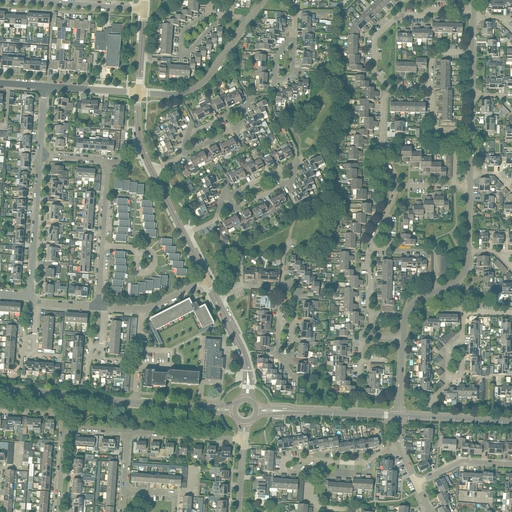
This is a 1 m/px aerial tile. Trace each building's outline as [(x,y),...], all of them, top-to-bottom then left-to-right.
[(387,12),(389,10),(378,0),(377,0),(375,3),(382,10),(384,8),(387,12)] [(385,0),(378,0),(389,10),(390,9),(387,5),(389,3),(385,0)] [(506,0),(506,1),(497,1),(497,10),(503,11),(503,8),(506,8),(506,9),(506,0)] [(491,10),(497,10),(497,1),(488,1),(488,9),(488,8),(491,8),(491,10)] [(380,12),(382,10),(375,3),(371,6),(381,17),(383,15),(380,12)] [(381,17),(371,6),(368,10),(374,17),(376,15),(380,19),(381,17)] [(372,19),(374,17),(368,10),(364,13),(374,24),(376,22),(372,19)] [(373,26),(374,24),(364,13),(360,17),(367,24),(369,22),(373,26)] [(303,17),(302,23),(311,24),(318,24),(318,20),(314,20),(315,15),(311,14),(301,14),(301,17),(303,17)] [(267,19),(264,24),(269,25),(285,26),(284,25),(284,23),(285,23),(285,20),(282,20),(283,17),(277,17),(276,20),(267,19)] [(367,24),(360,17),(357,20),(367,31),(369,29),(365,26),(367,24)] [(58,28),(57,44),(61,44),(61,41),(62,21),(60,21),(60,19),(56,18),(56,19),(53,19),(52,27),(58,28)] [(68,28),(71,28),(72,20),(69,20),(69,19),(64,19),(64,21),(62,21),(61,41),(62,42),(62,40),(65,40),(66,28),(68,28)] [(75,20),(72,20),(71,28),(74,28),(74,29),(77,29),(76,40),(80,41),(81,22),(79,22),(79,20),(75,20)] [(83,22),(81,22),(80,41),(80,44),(83,45),(83,41),(84,41),(85,29),(87,30),(87,29),(90,29),(90,26),(91,24),(91,21),(88,21),(83,20),(83,22)] [(367,31),(357,20),(353,24),(360,31),(362,29),(365,32),(367,31)] [(483,29),(491,29),(495,29),(496,25),(494,25),(494,20),(488,20),(488,23),(483,23),(483,29)] [(310,27),(311,24),(302,23),(302,29),(306,29),(306,32),(303,32),(315,33),(315,28),(310,27)] [(120,34),(121,34),(120,34),(121,25),(122,25),(112,24),(112,30),(103,29),(103,32),(95,32),(96,32),(95,41),(94,40),(94,41),(95,41),(95,50),(107,51),(106,67),(119,68),(118,68),(118,64),(119,64),(119,59),(119,55),(120,55),(120,50),(119,50),(119,46),(120,46),(121,41),(120,41),(120,37),(121,37),(121,36),(120,36),(120,34)] [(348,36),(358,36),(357,36),(359,31),(360,31),(353,24),(348,36)] [(486,38),(490,38),(494,38),(494,34),(491,34),(491,29),(483,29),(482,35),(486,35),(486,38)] [(304,41),(316,42),(313,42),(313,35),(312,35),(312,33),(315,33),(303,32),(303,35),(305,35),(304,41)] [(499,38),(494,38),(490,38),(490,41),(487,41),(487,47),(496,47),(496,43),(499,43),(499,38)] [(307,50),(314,51),(315,45),(316,46),(316,42),(304,41),(304,47),(308,47),(308,50),(307,50)] [(61,44),(57,44),(55,61),(50,60),(49,69),(52,69),(52,70),(57,70),(57,68),(59,68),(61,44)] [(65,70),(68,70),(69,61),(64,61),(65,45),(61,44),(59,68),(61,68),(61,70),(65,70)] [(496,51),(496,47),(487,47),(487,54),(495,54),(495,56),(495,57),(498,57),(498,51),(496,51)] [(76,69),(78,69),(79,50),(75,50),(74,62),(69,61),(68,70),(71,70),(71,71),(76,71),(76,69)] [(83,51),(79,50),(78,69),(80,69),(80,71),(84,72),(84,71),(87,71),(88,63),(85,63),(83,62),(83,51)] [(303,59),(311,60),(314,60),(315,60),(315,54),(314,54),(314,51),(307,50),(308,50),(308,53),(303,53),(303,59)] [(257,62),(265,62),(266,56),(261,56),(262,53),(263,53),(255,52),(255,58),(257,58),(257,62)] [(159,75),(169,76),(170,65),(170,59),(162,58),(161,62),(166,62),(166,65),(163,65),(163,66),(161,65),(160,65),(159,75)] [(314,60),(311,60),(303,59),(303,65),(301,65),(301,68),(310,69),(310,66),(311,66),(311,61),(314,62),(314,60)] [(265,62),(257,62),(257,68),(257,70),(266,71),(266,68),(265,68),(265,62)] [(266,71),(257,70),(257,76),(259,76),(259,80),(267,80),(267,74),(263,74),(263,71),(266,71)] [(489,88),(495,88),(496,76),(492,75),(491,76),(490,77),(490,78),(490,79),(486,79),(486,87),(487,87),(487,85),(489,85),(489,88)] [(496,76),(495,88),(502,88),(502,85),(504,85),(504,87),(505,77),(500,77),(499,78),(496,78),(496,76)] [(259,80),(256,80),(255,90),(258,90),(258,89),(268,89),(268,86),(267,86),(267,80),(259,80)] [(303,80),(302,93),(302,95),(304,96),(304,93),(305,93),(306,90),(307,90),(310,90),(311,84),(308,84),(308,80),(305,80),(305,82),(303,81),(303,80)] [(230,94),(231,96),(235,104),(242,101),(240,97),(243,96),(239,89),(230,94)] [(220,99),(224,106),(227,104),(228,107),(235,104),(231,96),(227,97),(226,95),(224,94),(223,95),(223,96),(223,97),(220,99)] [(25,100),(25,106),(32,107),(33,101),(34,101),(34,98),(32,95),(23,95),(23,100),(25,100)] [(224,107),(224,106),(220,99),(218,95),(212,99),(213,100),(209,102),(213,109),(216,108),(218,111),(224,107)] [(481,101),(481,107),(492,107),(492,98),(489,98),(489,101),(481,101)] [(65,110),(69,110),(76,111),(76,109),(76,108),(73,108),(73,104),(68,104),(68,100),(59,99),(58,106),(65,107),(65,110)] [(199,105),(201,109),(205,117),(212,114),(210,110),(213,109),(209,102),(208,100),(199,105)] [(254,112),(254,111),(263,107),(268,105),(265,100),(257,104),(258,107),(256,108),(254,104),(251,106),(254,112)] [(77,102),(76,108),(76,109),(81,110),(89,110),(90,101),(90,102),(86,102),(86,101),(82,101),(82,104),(80,103),(80,102),(77,102)] [(102,114),(102,112),(103,104),(99,104),(99,105),(97,105),(97,102),(94,102),(90,102),(90,101),(89,110),(94,111),(94,114),(100,115),(100,114),(102,114)] [(112,113),(123,113),(124,107),(116,106),(115,109),(107,109),(108,103),(104,102),(104,112),(107,113),(112,113)] [(32,113),(32,107),(25,106),(22,106),(22,115),(33,116),(33,113),(32,113)] [(252,118),(261,114),(263,117),(267,115),(266,112),(263,107),(254,111),(256,114),(254,115),(252,111),(249,113),(252,118)] [(492,112),(492,107),(481,107),(481,113),(485,113),(485,116),(492,116),(492,112)] [(201,109),(198,110),(197,108),(190,112),(194,119),(197,117),(199,121),(205,117),(201,109)] [(69,110),(65,110),(63,110),(63,113),(58,113),(57,120),(64,121),(65,117),(69,117),(69,110)] [(172,114),(174,118),(179,127),(185,125),(183,122),(180,124),(179,122),(181,120),(181,119),(183,118),(180,112),(178,114),(177,111),(172,114)] [(261,114),(252,118),(254,121),(252,122),(250,118),(247,120),(250,125),(259,121),(261,123),(265,121),(263,117),(261,114)] [(33,119),(33,116),(22,115),(21,124),(24,125),(31,125),(32,119),(33,119)] [(485,116),(485,119),(486,119),(486,121),(485,125),(494,125),(494,121),(497,121),(497,116),(492,116),(485,116)] [(176,128),(179,127),(174,118),(169,121),(172,125),(176,134),(177,134),(182,131),(181,129),(177,130),(176,128)] [(123,120),(115,119),(111,119),(111,122),(111,129),(119,130),(119,126),(122,127),(123,120)] [(248,132),(257,127),(258,130),(263,128),(261,125),(261,123),(259,121),(250,125),(251,127),(249,129),(248,125),(245,126),(248,132)] [(65,124),(61,123),(60,126),(57,126),(56,134),(59,134),(64,135),(64,130),(68,130),(68,124),(65,124)] [(21,129),(20,133),(31,134),(32,131),(31,131),(31,125),(24,125),(23,130),(21,129)] [(174,135),(176,134),(172,125),(167,127),(170,132),(174,141),(180,138),(179,135),(175,137),(174,135)] [(485,125),(485,131),(486,131),(489,131),(488,134),(493,134),(497,134),(497,130),(497,125),(494,125),(485,125)] [(257,127),(248,132),(249,134),(247,135),(246,132),(243,133),(246,139),(255,134),(257,137),(261,135),(259,132),(258,130),(257,127)] [(163,135),(165,140),(167,139),(172,148),(178,145),(176,142),(173,144),(172,142),(174,141),(170,132),(163,135)] [(23,137),(22,143),(30,143),(30,137),(31,137),(31,134),(20,133),(17,133),(17,136),(23,137)] [(257,139),(257,137),(255,134),(246,139),(247,141),(245,142),(244,140),(241,141),(244,147),(247,145),(246,144),(252,142),(253,144),(258,142),(257,139)] [(55,147),(64,148),(64,144),(67,144),(67,138),(58,137),(58,140),(56,140),(55,147)] [(83,149),(83,140),(83,138),(74,137),(74,140),(74,148),(74,146),(76,147),(76,149),(77,149),(77,148),(80,148),(80,149),(83,149)] [(114,143),(119,143),(120,140),(114,140),(114,139),(112,138),(111,142),(108,142),(107,150),(111,150),(111,151),(113,151),(114,149),(114,146),(114,143)] [(175,152),(172,148),(167,139),(165,140),(160,142),(162,147),(165,145),(168,152),(164,154),(165,157),(175,152)] [(233,139),(226,142),(231,152),(238,149),(241,148),(238,141),(235,142),(233,139)] [(225,156),(231,152),(226,142),(220,146),(221,149),(218,150),(221,156),(222,158),(225,156)] [(20,147),(19,152),(30,152),(30,149),(29,149),(30,143),(22,143),(22,148),(20,147)] [(282,150),(286,159),(292,155),(291,152),(293,150),(290,143),(287,145),(286,143),(280,146),(282,150)] [(214,159),(221,156),(218,150),(216,145),(209,149),(211,152),(208,154),(211,161),(214,159)] [(500,161),(503,161),(503,154),(503,150),(503,146),(501,146),(500,147),(500,152),(501,153),(501,154),(500,154),(500,155),(497,155),(497,157),(494,157),(494,166),(500,166),(500,161)] [(280,162),(286,159),(282,150),(276,153),(274,151),(271,152),(275,160),(278,158),(280,162)] [(506,165),(511,165),(511,155),(506,155),(506,150),(503,150),(503,154),(503,161),(506,161),(506,165)] [(21,155),(21,161),(29,161),(29,155),(30,155),(30,152),(19,152),(19,155),(21,155)] [(208,162),(211,161),(208,154),(205,155),(203,152),(197,155),(201,164),(204,162),(206,163),(208,162)] [(268,154),(263,157),(264,159),(263,159),(265,163),(268,168),(274,165),(272,161),(275,160),(271,152),(268,154)] [(494,166),(494,157),(494,153),(488,153),(488,155),(481,155),(481,162),(488,163),(488,166),(494,166)] [(198,165),(201,164),(197,155),(189,159),(191,163),(188,164),(188,163),(181,167),(186,176),(193,173),(194,174),(198,172),(198,165)] [(262,164),(265,163),(263,159),(264,159),(263,157),(261,155),(258,157),(260,159),(253,162),(258,171),(264,168),(262,164)] [(306,169),(307,169),(315,164),(317,167),(325,163),(322,155),(317,157),(309,162),(310,164),(308,165),(306,162),(303,163),(306,169)] [(252,160),(243,164),(247,172),(250,171),(252,174),(258,171),(253,162),(252,160)] [(18,170),(29,171),(29,168),(28,168),(29,161),(21,161),(20,167),(18,167),(18,170)] [(244,173),(247,172),(243,164),(240,166),(242,169),(236,172),(240,180),(246,177),(244,173)] [(304,176),(304,175),(313,171),(315,174),(319,172),(318,169),(317,167),(315,164),(307,169),(308,171),(306,172),(304,169),(301,170),(304,176)] [(63,171),(63,167),(54,167),(53,175),(60,175),(60,178),(67,179),(67,172),(63,171)] [(82,182),(83,169),(82,169),(82,170),(79,170),(79,169),(76,169),(76,178),(75,178),(74,182),(77,183),(77,184),(81,184),(81,181),(82,182)] [(20,173),(20,179),(27,180),(28,174),(29,174),(29,171),(18,170),(13,170),(13,173),(18,174),(18,173),(20,173)] [(240,180),(236,172),(234,170),(225,174),(229,181),(232,180),(233,183),(240,180)] [(302,182),(311,178),(316,176),(315,174),(313,171),(304,175),(306,178),(304,179),(302,175),(299,177),(302,182)] [(204,178),(206,183),(209,181),(213,190),(214,190),(219,187),(218,185),(214,186),(213,184),(216,183),(215,182),(219,181),(216,175),(217,175),(216,174),(213,176),(212,177),(211,174),(204,178)] [(479,185),(489,185),(489,181),(494,182),(497,179),(494,176),(489,176),(489,179),(480,179),(479,185)] [(300,189),(309,185),(310,187),(315,185),(311,178),(302,182),(303,185),(301,186),(300,182),(297,184),(300,189)] [(27,186),(27,180),(20,179),(19,186),(17,185),(17,188),(28,189),(28,186),(27,186)] [(53,182),(52,189),(62,190),(62,186),(67,187),(68,180),(60,179),(60,183),(53,182)] [(204,184),(202,185),(204,189),(207,188),(211,197),(217,194),(216,191),(212,193),(211,191),(213,190),(209,181),(206,183),(204,184)] [(137,183),(136,193),(136,195),(139,195),(139,194),(142,194),(142,195),(143,195),(144,185),(140,185),(140,186),(137,185),(137,184),(137,183)] [(311,189),(310,187),(309,185),(300,189),(301,192),(299,193),(297,189),(295,190),(298,196),(307,192),(308,194),(312,192),(311,189)] [(479,188),(479,191),(482,192),(482,194),(483,194),(486,194),(492,194),(492,191),(491,191),(489,191),(489,186),(489,185),(479,185),(479,187),(480,187),(480,188),(479,188)] [(27,192),(28,189),(17,188),(12,188),(12,191),(16,192),(16,191),(19,192),(18,197),(26,198),(26,192),(27,192)] [(211,197),(207,188),(204,189),(199,192),(201,196),(204,195),(209,204),(215,201),(213,198),(210,200),(209,198),(211,197)] [(62,194),(62,190),(52,189),(52,196),(59,197),(58,200),(66,201),(67,194),(62,194)] [(298,207),(305,203),(305,202),(306,198),(309,196),(308,194),(307,192),(298,196),(299,198),(297,199),(296,197),(293,198),(298,207)] [(282,194),(276,197),(280,206),(285,204),(287,208),(289,207),(289,208),(292,206),(291,203),(287,196),(284,198),(282,194)] [(483,194),(482,200),(484,200),(485,201),(485,202),(484,202),(484,203),(493,203),(493,197),(492,197),(492,194),(486,194),(483,194)] [(200,197),(202,202),(207,210),(207,211),(212,208),(211,205),(207,207),(206,205),(209,204),(204,195),(201,196),(200,197)] [(272,204),(269,206),(273,213),(276,211),(274,209),(280,206),(276,197),(270,201),(272,204)] [(26,201),(18,201),(16,200),(15,205),(14,205),(14,206),(13,206),(13,207),(13,210),(15,210),(26,210),(26,207),(25,207),(26,201)] [(141,208),(143,208),(153,209),(153,208),(152,208),(151,208),(151,205),(152,206),(152,201),(142,200),(142,201),(143,201),(143,204),(141,204),(141,208)] [(204,212),(207,210),(202,202),(197,204),(200,209),(197,211),(200,216),(196,218),(198,221),(200,220),(209,215),(208,212),(205,214),(204,212)] [(493,207),(493,203),(484,203),(484,210),(493,210),(493,212),(495,212),(495,207),(493,207)] [(264,204),(258,207),(262,215),(264,217),(267,215),(267,216),(273,213),(269,206),(266,207),(264,204)] [(505,214),(510,214),(510,206),(504,206),(503,212),(500,212),(500,218),(505,218),(505,214)] [(259,217),(262,215),(258,207),(252,210),(254,214),(251,215),(252,218),(253,220),(254,222),(260,219),(259,217)] [(153,213),(153,209),(143,208),(143,209),(144,209),(144,212),(142,211),(142,215),(144,215),(154,216),(153,216),(153,215),(152,215),(152,213),(153,213)] [(15,210),(15,213),(17,213),(17,219),(24,219),(25,213),(26,214),(26,210),(15,210)] [(250,222),(253,220),(252,218),(251,215),(248,210),(242,213),(244,216),(241,218),(247,229),(250,228),(251,227),(251,226),(251,225),(250,222)] [(408,221),(409,211),(406,211),(406,216),(403,216),(403,222),(401,222),(400,230),(403,230),(403,226),(408,226),(408,221)] [(143,222),(145,223),(155,223),(154,223),(153,223),(153,220),(154,220),(154,216),(144,215),(144,216),(145,216),(145,219),(143,219),(143,222)] [(236,216),(230,219),(234,227),(240,224),(241,226),(241,227),(243,230),(244,231),(247,229),(241,218),(238,219),(236,216)] [(14,225),(14,228),(25,229),(25,226),(24,226),(24,219),(17,219),(16,225),(14,225)] [(225,226),(222,228),(221,228),(225,235),(229,233),(227,231),(234,227),(230,219),(223,223),(225,226)] [(118,227),(117,227),(128,228),(129,228),(130,225),(128,224),(128,222),(130,222),(130,221),(129,221),(118,220),(119,220),(119,224),(120,224),(120,227),(119,227),(118,227)] [(92,227),(92,224),(83,223),(80,223),(80,226),(83,226),(83,229),(76,229),(76,232),(77,232),(81,232),(86,233),(86,230),(92,230),(91,230),(91,226),(92,227)] [(155,223),(145,223),(146,223),(146,226),(144,226),(144,230),(146,230),(156,231),(156,230),(155,230),(154,230),(154,227),(155,227),(155,223)] [(61,235),(61,232),(63,232),(63,225),(61,225),(57,225),(56,228),(49,227),(49,234),(58,235),(61,235)] [(228,241),(225,235),(221,228),(222,228),(221,227),(214,231),(221,244),(228,241)] [(16,231),(15,237),(23,238),(24,232),(25,232),(25,229),(14,228),(14,231),(16,231)] [(403,235),(403,230),(400,230),(400,240),(410,240),(410,235),(403,235)] [(482,239),(482,243),(487,243),(487,240),(490,240),(490,231),(488,231),(485,231),(485,233),(482,233),(482,234),(482,239)] [(498,244),(498,235),(495,235),(495,231),(490,231),(490,240),(493,240),(493,244),(498,244)] [(498,231),(498,235),(498,244),(503,244),(503,237),(506,237),(506,231),(498,231)] [(55,242),(55,245),(61,246),(62,246),(62,239),(57,239),(58,235),(49,234),(48,242),(55,242)] [(23,244),(23,238),(15,237),(13,237),(13,246),(24,247),(24,244),(23,244)] [(161,246),(165,247),(176,247),(171,247),(171,246),(170,246),(170,244),(171,244),(172,240),(161,239),(161,240),(162,240),(162,243),(161,243),(161,246)] [(13,246),(5,246),(4,249),(15,250),(14,255),(22,256),(22,250),(23,250),(24,247),(13,246)] [(176,247),(165,247),(166,247),(166,250),(165,250),(164,254),(169,254),(179,255),(179,254),(175,254),(174,254),(174,251),(175,251),(176,247)] [(168,261),(173,262),(183,262),(179,262),(179,261),(178,261),(178,259),(179,259),(179,255),(169,254),(169,255),(170,255),(170,258),(169,258),(168,261)] [(483,254),(482,257),(478,257),(477,259),(479,259),(479,262),(477,262),(488,262),(488,254),(483,254)] [(11,261),(11,264),(22,265),(23,262),(22,262),(22,256),(14,255),(14,262),(11,261)] [(294,271),(295,261),(299,261),(299,256),(297,256),(294,256),(290,256),(290,265),(292,266),(292,268),(288,268),(288,271),(294,271)] [(406,259),(396,259),(396,261),(401,261),(401,268),(406,269),(406,259)] [(426,272),(426,269),(426,266),(426,263),(432,263),(432,260),(426,260),(426,261),(421,261),(421,269),(421,272),(425,272),(425,273),(426,273),(426,272)] [(295,261),(294,271),(297,271),(297,273),(293,273),(293,276),(299,277),(299,276),(300,266),(303,267),(303,262),(300,262),(300,261),(299,261),(295,261)] [(183,262),(173,262),(174,262),(174,265),(172,265),(172,269),(176,269),(187,270),(187,269),(183,269),(182,269),(182,266),(183,266),(183,262)] [(485,267),(485,270),(491,270),(491,267),(488,267),(488,262),(477,262),(477,264),(479,264),(479,267),(485,267)] [(22,268),(22,265),(11,264),(11,267),(13,268),(13,274),(21,274),(21,268),(22,268)] [(60,266),(56,266),(51,266),(51,270),(47,269),(46,277),(51,278),(54,278),(55,274),(60,274),(60,266)] [(127,267),(125,266),(115,266),(116,266),(116,270),(117,270),(117,273),(116,273),(114,273),(125,274),(126,274),(126,270),(125,270),(125,267),(127,267)] [(300,266),(299,276),(302,276),(302,279),(298,278),(297,281),(304,282),(305,272),(307,272),(307,267),(305,267),(303,267),(300,266)] [(253,279),(257,279),(258,269),(258,268),(250,267),(249,271),(245,271),(244,280),(253,281),(253,279)] [(258,269),(257,279),(258,278),(260,278),(260,280),(268,281),(269,273),(263,272),(263,270),(258,269)] [(491,273),(491,270),(485,270),(485,273),(482,273),(482,275),(483,275),(483,278),(482,278),(493,278),(493,273),(491,273)] [(275,273),(269,273),(268,281),(276,282),(276,280),(279,280),(279,281),(280,271),(275,271),(275,273)] [(305,272),(304,282),(307,282),(306,284),(302,284),(302,287),(309,287),(309,277),(313,277),(313,273),(310,272),(307,272),(305,272)] [(20,280),(21,274),(13,274),(13,280),(10,280),(10,283),(21,283),(21,280),(20,280)] [(160,276),(160,279),(159,289),(160,289),(160,286),(160,285),(163,285),(163,286),(167,287),(168,276),(167,276),(167,277),(164,277),(164,276),(160,276)] [(159,289),(160,279),(159,278),(159,280),(156,280),(156,278),(153,278),(153,281),(152,291),(152,289),(153,289),(153,288),(155,288),(155,289),(159,289)] [(145,280),(145,283),(144,294),(145,294),(145,291),(145,290),(148,290),(148,291),(152,291),(153,281),(152,281),(152,282),(149,282),(149,281),(145,280)] [(45,294),(53,294),(53,289),(58,290),(59,283),(53,283),(52,286),(45,285),(45,294)] [(144,294),(145,283),(144,283),(144,284),(142,284),(142,283),(138,283),(138,285),(137,296),(138,293),(138,292),(140,292),(140,293),(144,294)] [(496,283),(493,283),(482,283),(482,285),(483,285),(483,288),(483,291),(493,291),(493,288),(493,287),(501,287),(501,283),(496,283)] [(265,308),(268,309),(273,309),(274,305),(272,305),(272,298),(269,298),(269,297),(262,296),(261,304),(265,305),(265,308)] [(196,302),(192,304),(191,305),(189,301),(151,320),(152,322),(149,323),(160,344),(163,343),(156,330),(194,311),(202,328),(199,330),(200,333),(212,327),(211,324),(213,323),(204,307),(200,309),(196,302)] [(304,304),(303,311),(313,312),(313,308),(318,308),(318,302),(311,301),(311,304),(304,304)] [(386,306),(389,306),(392,306),(395,306),(395,305),(394,305),(394,301),(391,301),(383,301),(383,305),(382,305),(382,311),(386,311),(386,306)] [(262,323),(270,323),(271,316),(267,316),(268,311),(270,312),(270,311),(259,310),(259,314),(260,314),(260,319),(262,319),(262,323)] [(309,321),(316,322),(317,322),(317,316),(313,315),(313,312),(303,311),(303,318),(310,318),(309,321)] [(451,315),(451,323),(455,323),(454,326),(460,326),(460,323),(460,320),(457,320),(457,315),(451,315)] [(470,331),(482,331),(482,325),(479,325),(479,322),(479,317),(474,317),(474,322),(471,322),(473,322),(473,325),(470,325),(470,331)] [(121,322),(123,322),(123,318),(115,318),(114,321),(111,321),(111,327),(121,327),(121,322)] [(431,332),(433,332),(433,320),(427,319),(427,320),(424,320),(424,327),(427,327),(427,328),(431,328),(431,332)] [(501,329),(510,329),(510,323),(508,323),(508,320),(509,320),(501,320),(501,329)] [(316,327),(316,322),(309,321),(306,321),(307,321),(307,324),(302,323),(302,331),(312,332),(312,327),(316,327)] [(270,330),(270,323),(262,323),(261,327),(259,326),(259,331),(258,330),(257,334),(269,335),(266,335),(266,330),(270,330)] [(157,344),(149,327),(146,329),(155,345),(157,344)] [(501,329),(501,338),(509,338),(507,338),(507,335),(510,335),(510,329),(501,329)] [(305,341),(309,342),(315,342),(315,337),(311,337),(312,332),(302,331),(301,338),(306,339),(305,341)] [(471,339),(471,340),(479,340),(479,335),(482,335),(482,331),(470,331),(470,337),(472,337),(472,339),(471,339)] [(269,338),(264,337),(261,337),(260,344),(257,344),(256,349),(264,350),(264,346),(268,347),(269,338)] [(221,339),(205,338),(204,350),(207,350),(205,379),(220,380),(221,369),(224,369),(225,357),(222,357),(222,351),(220,351),(221,339)] [(503,344),(503,347),(510,347),(510,341),(507,341),(507,338),(509,338),(501,338),(501,344),(503,344)] [(470,343),(470,349),(477,349),(479,349),(479,346),(479,340),(471,340),(472,340),(472,343),(471,343),(470,343)] [(443,347),(439,343),(434,347),(438,351),(443,347)] [(498,356),(508,356),(507,356),(507,353),(509,353),(510,347),(503,347),(502,349),(500,349),(500,356),(498,356)] [(119,353),(119,350),(110,349),(109,354),(117,355),(117,358),(124,358),(124,353),(119,353)] [(477,351),(477,349),(470,349),(469,355),(472,355),(472,357),(471,357),(471,358),(480,358),(478,358),(479,351),(477,351)] [(442,360),(438,356),(433,360),(438,364),(442,360)] [(508,356),(498,356),(498,359),(497,359),(497,365),(500,365),(507,365),(507,359),(505,359),(505,356),(508,356)] [(471,361),(471,367),(478,367),(481,367),(481,361),(480,361),(480,358),(471,358),(474,358),(474,361),(471,361)] [(33,362),(33,361),(30,361),(30,362),(26,362),(25,365),(23,365),(22,373),(22,375),(25,376),(25,371),(32,371),(33,362)] [(308,362),(301,361),(301,365),(297,364),(297,373),(305,373),(305,367),(308,367),(308,362)] [(51,364),(47,363),(46,363),(46,371),(46,372),(53,373),(53,372),(56,372),(57,364),(53,364),(54,363),(51,362),(51,364)] [(380,370),(377,369),(374,369),(374,364),(370,363),(370,370),(371,370),(371,371),(370,371),(370,374),(371,374),(382,375),(384,375),(384,370),(383,370),(380,370)] [(507,371),(507,365),(500,365),(500,367),(498,367),(498,374),(506,374),(504,374),(504,371),(507,371)] [(111,368),(107,368),(106,375),(106,376),(106,380),(113,380),(113,377),(114,368),(114,367),(111,367),(111,368)] [(124,373),(125,371),(125,368),(121,368),(121,367),(118,367),(118,368),(114,368),(113,377),(116,377),(116,379),(124,380),(124,379),(124,376),(124,373)] [(481,373),(481,367),(478,367),(471,367),(471,373),(474,373),(474,375),(472,375),(472,376),(481,376),(481,373)] [(444,372),(440,368),(435,372),(440,376),(444,372)] [(266,375),(266,378),(271,378),(271,375),(281,376),(282,376),(282,370),(279,369),(279,373),(276,373),(277,370),(267,370),(267,372),(266,375)] [(143,387),(148,387),(148,386),(165,387),(166,381),(171,381),(171,384),(198,386),(199,373),(170,371),(166,374),(155,373),(155,370),(144,370),(143,387)] [(80,381),(80,376),(71,375),(71,376),(71,381),(70,385),(79,385),(80,381)] [(444,385),(440,380),(435,385),(440,389),(444,385)] [(500,396),(505,396),(506,396),(506,383),(503,383),(503,387),(498,387),(498,393),(500,394),(500,396)] [(430,385),(420,385),(420,391),(421,391),(421,394),(428,394),(429,391),(431,391),(431,387),(429,387),(429,385),(430,385)] [(472,385),(471,397),(476,397),(476,400),(479,400),(480,389),(474,389),(474,385),(472,385)] [(290,390),(290,387),(280,386),(280,394),(285,395),(285,392),(292,392),(292,393),(295,394),(296,387),(293,387),(292,390),(290,390)] [(451,400),(452,387),(449,387),(449,391),(444,391),(443,398),(446,398),(446,400),(451,400)] [(13,426),(14,418),(7,417),(6,421),(4,420),(3,429),(6,429),(6,430),(9,430),(9,427),(13,427),(13,426)] [(18,442),(22,442),(22,437),(22,434),(23,434),(23,422),(21,422),(21,418),(14,418),(13,426),(17,426),(17,433),(19,433),(19,436),(18,442)] [(26,422),(23,422),(23,434),(26,435),(26,426),(33,427),(33,430),(34,419),(27,419),(26,422)] [(41,420),(34,419),(33,430),(40,431),(39,434),(43,434),(44,423),(40,423),(41,420)] [(50,429),(50,433),(53,434),(53,429),(54,421),(46,420),(45,428),(50,429)] [(460,430),(459,437),(459,448),(459,446),(462,446),(461,453),(468,453),(468,454),(469,444),(468,444),(465,443),(466,439),(461,439),(462,434),(462,430),(460,430)] [(86,447),(87,438),(79,438),(80,435),(76,435),(75,446),(86,447)] [(87,438),(86,447),(94,447),(93,451),(97,452),(97,448),(98,441),(98,436),(94,436),(94,439),(87,438)] [(108,448),(109,440),(103,440),(103,437),(99,436),(99,448),(102,448),(102,447),(108,448)] [(442,450),(448,451),(449,440),(443,440),(443,436),(440,436),(439,446),(442,447),(442,450)] [(108,448),(108,449),(118,449),(119,438),(115,437),(115,440),(109,440),(108,448)] [(459,448),(459,437),(456,437),(456,440),(449,440),(448,451),(455,451),(456,447),(459,448)] [(478,445),(475,445),(474,454),(481,455),(481,448),(484,448),(485,441),(478,441),(478,445)] [(145,450),(145,447),(146,442),(137,442),(137,446),(133,445),(133,453),(138,453),(139,450),(145,450)] [(488,453),(495,454),(496,442),(486,442),(485,451),(485,449),(488,450),(488,453)] [(496,442),(495,454),(502,454),(502,451),(505,452),(506,443),(496,442)] [(49,444),(42,443),(41,443),(41,452),(40,452),(52,453),(52,446),(49,446),(49,444)] [(162,456),(162,450),(159,449),(159,443),(152,443),(151,453),(156,453),(156,456),(162,456)] [(162,450),(162,456),(168,457),(168,454),(173,454),(174,444),(166,444),(166,450),(162,450)] [(186,455),(187,450),(187,445),(180,445),(180,451),(176,451),(176,450),(176,455),(175,459),(179,460),(179,455),(186,455)] [(204,460),(204,458),(205,453),(201,453),(202,446),(194,446),(194,450),(194,451),(194,454),(193,455),(199,456),(199,460),(204,460)] [(218,467),(218,463),(218,459),(218,457),(215,456),(215,455),(216,447),(208,447),(208,454),(210,454),(210,458),(214,458),(214,467),(218,467)] [(218,459),(218,463),(221,463),(222,463),(222,462),(223,461),(225,460),(225,459),(226,457),(229,457),(230,448),(222,448),(222,452),(219,452),(218,457),(218,459)] [(428,457),(429,455),(421,454),(421,459),(423,463),(417,466),(420,472),(430,467),(429,464),(431,463),(428,457)] [(214,472),(214,474),(220,475),(220,478),(215,478),(215,482),(220,482),(223,482),(224,483),(225,479),(228,480),(228,472),(223,471),(223,468),(218,468),(218,467),(214,467),(214,472)] [(465,482),(467,483),(468,472),(466,472),(466,473),(459,473),(459,480),(458,485),(464,485),(465,482)] [(488,472),(487,482),(490,482),(490,485),(490,486),(494,486),(494,482),(496,482),(496,479),(496,476),(497,474),(493,474),(493,473),(490,473),(490,472),(488,472)] [(436,482),(438,488),(450,482),(446,484),(445,481),(448,479),(447,476),(445,477),(444,475),(438,478),(439,480),(436,482)] [(269,495),(270,476),(266,476),(264,476),(263,480),(265,480),(265,484),(258,483),(257,495),(269,495)] [(223,482),(220,482),(215,482),(215,486),(214,486),(213,488),(213,490),(213,492),(213,494),(214,495),(214,497),(217,497),(223,497),(223,495),(227,495),(227,486),(223,486),(223,482)] [(451,484),(450,482),(438,488),(441,493),(437,496),(449,490),(447,486),(451,484)] [(449,490),(437,496),(440,501),(448,497),(446,494),(449,492),(448,490),(449,490)] [(451,496),(448,497),(440,501),(442,507),(449,503),(450,504),(450,503),(449,500),(452,498),(451,496)] [(446,511),(449,511),(447,508),(451,506),(450,504),(449,503),(442,507),(438,509),(439,511),(446,511)]
